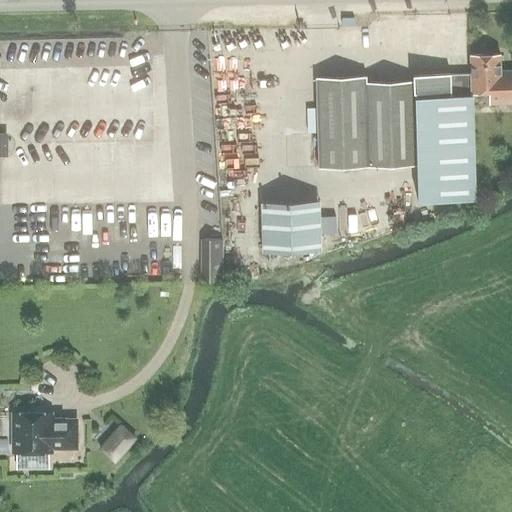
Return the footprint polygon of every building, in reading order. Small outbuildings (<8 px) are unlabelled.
[(319,168),(416,165),(417,201),(475,200),(474,163),(473,93),(490,92),(490,104),(511,103),(511,70),(500,71),(500,54),(470,55),(470,74),(413,75),(414,81),(365,83),(365,77),(316,78),(319,168)] [(0,155),(14,155),(14,123),(0,122),(0,155)] [(290,202),(261,202),(263,252),(321,251),(320,239),(291,239),(290,202)] [(319,217),(320,234),(336,234),(335,216),(319,217)] [(205,239),(205,281),(221,281),(221,239),(205,239)] [(42,422),(42,413),(14,413),(14,452),(51,452),(51,447),(75,447),(75,422),(42,422)] [(120,427),(99,450),(115,464),(135,441),(120,427)]
